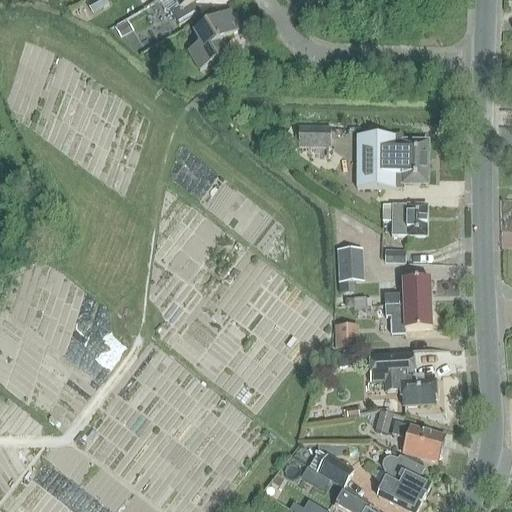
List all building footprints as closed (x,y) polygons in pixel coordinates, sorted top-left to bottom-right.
[(96,0),(103,10),(108,6),(104,0),(96,0)] [(171,0),(175,5),(167,10),(178,29),(200,15),(193,4),(200,0),(171,0)] [(218,45),(240,32),(229,13),(193,35),(199,46),(187,53),(199,72),(225,57),(218,45)] [(131,31),(127,24),(115,31),(119,38),(131,31)] [(5,109),(0,110),(0,119),(8,116),(5,109)] [(8,116),(0,119),(0,123),(2,128),(11,123),(8,116)] [(11,123),(2,128),(6,135),(15,131),(11,123)] [(330,150),(330,130),(298,130),(298,150),(330,150)] [(18,137),(9,142),(12,149),(22,145),(18,137)] [(427,187),(427,144),(401,143),(401,144),(395,144),(395,138),(356,138),(356,191),(403,192),(403,187),(419,187),(427,187)] [(22,145),(12,149),(16,157),(25,152),(22,145)] [(25,152),(16,157),(19,164),(29,159),(25,152)] [(0,255),(60,227),(38,181),(0,199),(0,255)] [(426,239),(426,207),(382,207),(382,223),(390,223),(390,238),(405,238),(405,239),(426,239)] [(364,284),(363,251),(336,252),(337,285),(364,284)] [(404,266),(404,254),(384,253),(384,265),(404,266)] [(384,308),(430,306),(429,281),(401,282),(402,296),(383,297),(384,308)] [(365,300),(353,301),(354,310),(365,310),(365,300)] [(390,319),(390,338),(405,337),(405,332),(431,331),(430,306),(384,308),(384,320),(390,319)] [(358,351),(358,327),(334,328),(334,352),(358,351)] [(338,366),(346,365),(345,357),(337,357),(338,366)] [(434,391),(433,380),(415,381),(414,358),(368,360),(370,384),(384,384),(384,396),(401,395),(401,408),(405,408),(407,410),(415,409),(416,407),(435,406),(435,402),(436,401),(436,392),(434,391)] [(346,412),(347,419),(359,417),(358,410),(346,412)] [(391,417),(379,414),(374,433),(386,436),(391,417)] [(441,461),(443,453),(440,450),(443,439),(409,430),(394,426),(391,438),(406,442),(402,456),(437,465),(437,462),(441,461)] [(319,453),(309,470),(316,474),(326,458),(319,453)] [(354,474),(327,457),(326,458),(316,474),(315,476),(343,492),(354,474)] [(386,505),(386,504),(401,511),(417,511),(430,487),(418,481),(422,472),(424,472),(424,471),(399,458),(397,463),(396,462),(395,461),(393,460),(392,460),(391,460),(390,460),(389,460),(387,460),(386,461),(384,462),(383,463),(382,465),(382,467),(382,468),(382,469),(382,470),(382,471),(383,472),(384,474),(377,488),(382,491),(377,500),(386,505)] [(314,489),(323,494),(329,484),(320,478),(314,489)] [(372,511),(369,510),(370,507),(344,492),(333,509),(337,511),(372,511)]
